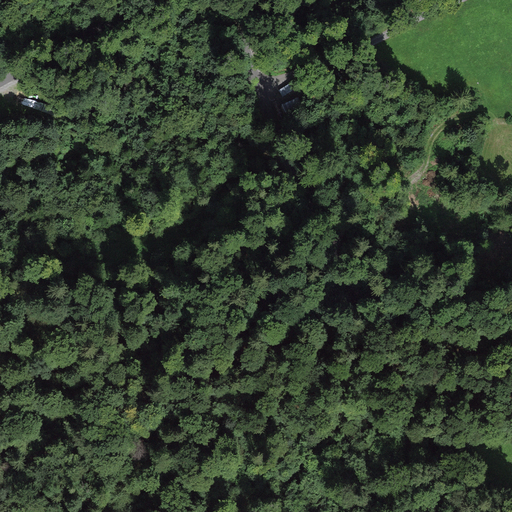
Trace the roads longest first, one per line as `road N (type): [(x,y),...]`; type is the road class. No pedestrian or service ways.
road 1 (unclassified): [(263,0),(272,100),(381,387),(409,428),(414,511)]
road 2 (track): [(108,511),(153,477),(234,449),(410,446)]
road 3 (track): [(294,153),(239,160),(193,211),(118,237),(125,314)]
road 4 (track): [(491,106),(465,108),(428,129),(424,167),(327,234)]
road 5 (track): [(266,79),(444,0)]
road 6 (unclassified): [(0,96),(33,86),(168,0)]
road 7 (track): [(353,306),(443,274),(480,275)]
